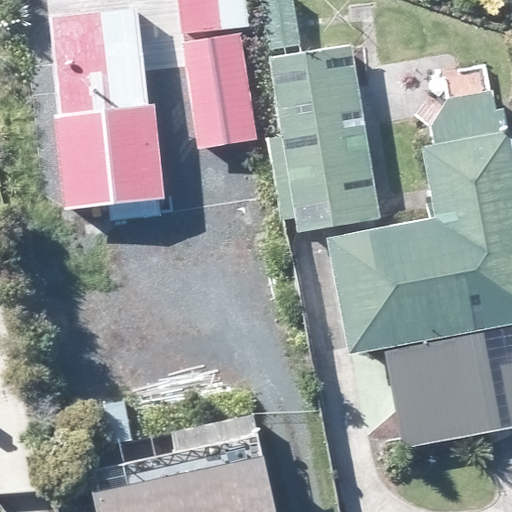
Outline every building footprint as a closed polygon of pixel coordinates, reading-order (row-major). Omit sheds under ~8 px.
[(158,207),(143,40),(139,0),(117,0),(44,7),(49,67),(32,69),(32,73),(36,115),(53,113),(62,207),(109,202),(111,220),(159,214),(158,207)] [(176,0),(180,22),(181,30),(218,26),(214,0),(176,0)] [(299,42),(294,13),(291,0),(261,0),(269,47),(299,42)] [(163,154),(199,149),(252,141),(238,34),(184,42),(188,73),(153,78),(163,154)] [(378,217),(356,86),(349,42),(268,55),(297,230),(324,226),(378,217)] [(488,432),(511,427),(511,155),(507,130),(504,130),(499,108),(492,109),(489,90),(484,92),(446,98),(430,126),(434,145),(421,147),(428,190),(431,206),(433,218),(392,226),(325,238),(348,353),(383,347),(397,424),(401,448),(488,432)] [(121,258),(41,267),(54,389),(135,380),(121,258)] [(82,405),(91,449),(131,441),(122,398),(82,405)] [(272,511),(260,453),(90,490),(94,511),(272,511)]
